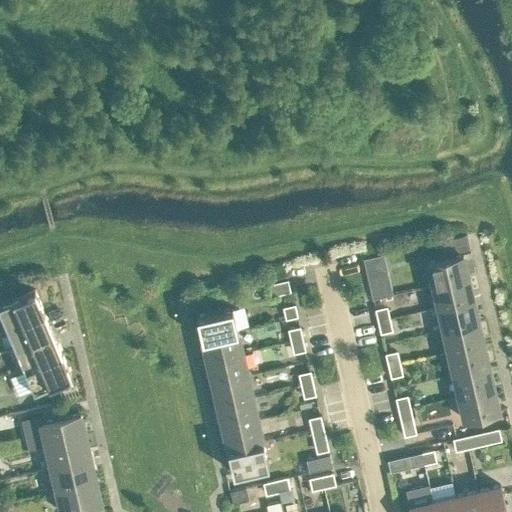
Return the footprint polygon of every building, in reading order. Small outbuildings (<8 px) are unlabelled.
[(427,260),(432,283),(467,275),(462,251),(427,260)] [(273,290),(292,285),(289,273),(270,278),(273,290)] [(432,283),(437,305),(472,297),(467,275),(432,283)] [(391,292),(387,276),(368,280),(372,297),(391,292)] [(0,301),(0,311),(6,325),(43,309),(34,288),(0,301)] [(437,305),(442,327),(478,319),(472,297),(437,305)] [(196,313),(201,336),(237,328),(232,305),(196,313)] [(283,308),(285,317),(297,314),(295,305),(283,308)] [(375,310),(377,319),(389,316),(387,307),(375,310)] [(6,325),(15,346),(52,330),(43,309),(6,325)] [(389,316),(377,319),(379,328),(391,325),(389,316)] [(442,327),(447,349),(483,341),(478,319),(442,327)] [(288,330),(290,339),(302,336),(300,327),(288,330)] [(201,336),(206,358),(242,350),(237,328),(201,336)] [(15,346),(24,367),(61,351),(52,330),(15,346)] [(302,336),(290,339),(292,348),(304,345),(302,336)] [(447,349),(452,372),(488,363),(483,341),(447,349)] [(206,358),(212,381),(247,372),(242,350),(206,358)] [(61,351),(24,367),(33,389),(70,373),(61,351)] [(385,354),(387,363),(399,361),(397,352),(385,354)] [(399,361),(387,363),(389,372),(401,369),(399,361)] [(452,372),(458,394),(493,386),(488,363),(452,372)] [(212,381),(217,403),(252,395),(247,372),(212,381)] [(298,375),(300,383),(312,381),(310,372),(298,375)] [(312,381),(300,383),(302,392),(314,390),(312,381)] [(493,386),(458,394),(463,417),(498,409),(493,386)] [(217,403),(222,425),(257,417),(252,395),(217,403)] [(396,399),(398,408),(409,405),(407,396),(396,399)] [(409,405),(398,408),(400,417),(411,414),(409,405)] [(40,420),(45,443),(85,434),(79,411),(40,420)] [(309,419),(311,428),(323,425),(320,416),(309,419)] [(222,425),(227,447),(263,439),(257,417),(222,425)] [(323,425),(311,428),(313,437),(325,434),(323,425)] [(473,432),(464,434),(467,446),(475,444),(473,432)] [(45,443),(50,465),(90,456),(85,434),(45,443)] [(467,446),(464,434),(455,436),(458,448),(467,446)] [(263,439),(227,447),(232,470),(268,462),(263,439)] [(430,448),(421,450),(424,462),(432,460),(430,448)] [(424,462),(421,450),(412,452),(415,464),(424,462)] [(332,464),(329,453),(306,458),(308,470),(332,464)] [(50,465),(55,487),(95,478),(90,456),(50,465)] [(329,471),(320,473),(323,485),(332,483),(329,471)] [(323,485),(320,473),(311,475),(314,487),(323,485)] [(283,476),(274,478),(277,490),(286,487),(283,476)] [(95,478),(55,487),(61,511),(100,501),(95,478)] [(277,490),(274,478),(265,480),(268,492),(277,490)] [(506,511),(500,483),(476,488),(481,511),(506,511)] [(481,511),(476,488),(454,493),(458,511),(481,511)] [(458,511),(454,493),(432,498),(435,511),(458,511)] [(435,511),(432,498),(409,504),(410,511),(435,511)]
